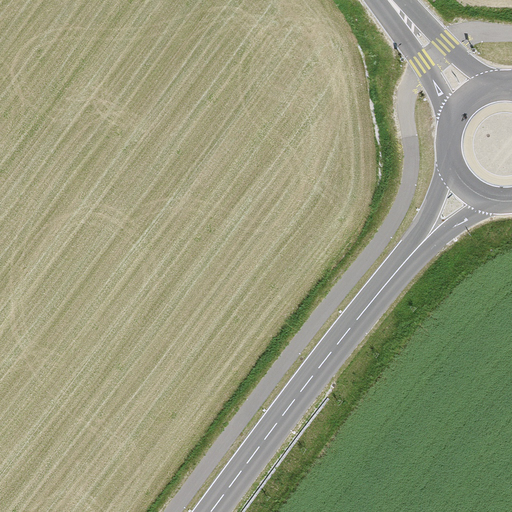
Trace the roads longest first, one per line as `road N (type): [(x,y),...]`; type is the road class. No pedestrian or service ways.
road 1 (tertiary): [(210,511),(470,190)]
road 2 (tertiary): [(391,0),(469,100)]
